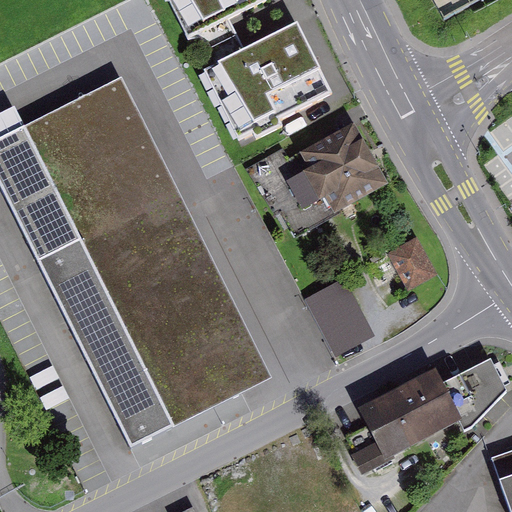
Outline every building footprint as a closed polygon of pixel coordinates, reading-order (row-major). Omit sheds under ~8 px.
[(201,0),(211,18),(247,0),(201,0)] [(239,29),(282,8),(277,0),(249,0),(238,6),(240,12),(232,15),(239,29)] [(223,63),(256,129),(330,92),(297,26),(223,63)] [(0,139),(0,182),(40,262),(177,193),(120,80),(0,139)] [(305,155),(334,209),(381,183),(352,130),(305,155)] [(40,262),(134,447),(270,378),(177,193),(40,262)] [(421,236),(396,250),(416,283),(440,269),(421,236)] [(344,278),(304,300),(334,358),(373,337),(344,278)] [(356,455),(363,470),(459,419),(465,431),(471,428),(506,392),(489,362),(442,386),(437,373),(365,411),(379,443),(356,455)] [(511,452),(498,457),(511,497),(511,452)] [(208,511),(201,497),(168,511),(208,511)]
